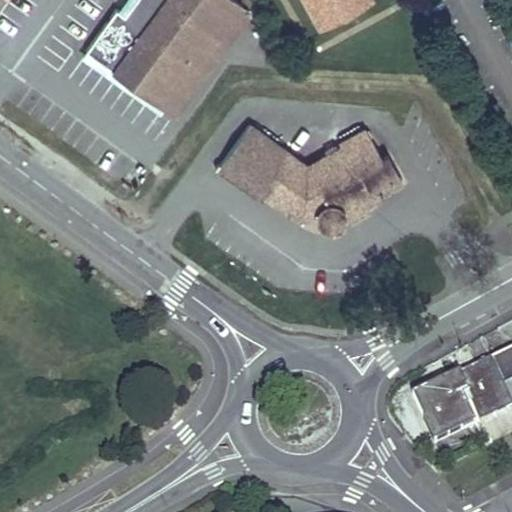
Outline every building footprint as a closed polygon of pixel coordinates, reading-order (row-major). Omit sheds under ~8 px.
[(134,0),(124,14),(116,8),(86,50),(175,114),(247,14),(240,9),(243,6),(235,0),(134,0)] [(511,0),(306,0),(319,23),(359,0),(511,0)] [(346,220),(369,208),(366,202),(402,181),(387,155),(382,158),(369,136),(345,150),(342,145),(321,157),(319,165),(311,169),(306,166),(248,124),(220,164),(297,219),(314,211),(317,212),(317,217),(318,221),(322,224),(327,227),(331,227),(335,226),(339,223),(342,219),(346,220)] [(319,165),(321,157),(306,166),(311,169),(319,165)] [(511,402),(503,384),(511,379),(511,347),(412,395),(435,443),(511,406),(511,402)]
